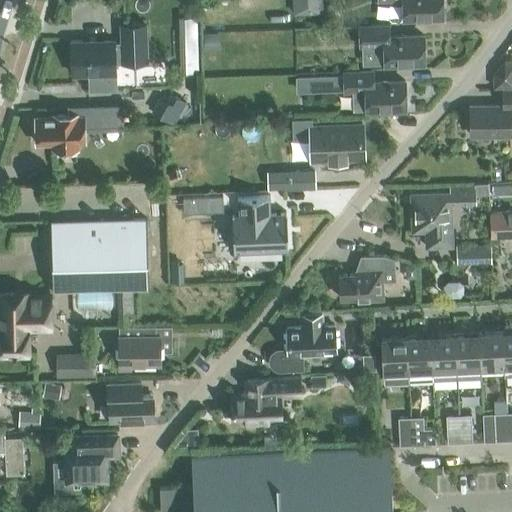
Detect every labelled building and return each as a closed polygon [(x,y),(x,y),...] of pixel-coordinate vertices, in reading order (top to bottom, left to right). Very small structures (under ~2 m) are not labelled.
[(291,0),(292,13),(322,12),(321,0),(291,0)] [(378,0),(378,1),(394,0),(402,0),(403,19),(443,17),(442,0),(378,0)] [(184,36),(199,36),(199,16),(184,17),(184,36)] [(89,76),(89,85),(105,84),(105,75),(115,75),(115,62),(147,61),(146,23),(121,24),(121,42),(114,42),(114,40),(71,41),(72,74),(88,74),(88,76),(89,76)] [(388,25),(383,25),(359,26),(360,46),(383,45),(384,64),(424,63),(423,35),(388,36),(388,25)] [(217,33),(204,34),(204,50),(217,50),(217,33)] [(511,86),(511,60),(504,61),(493,74),(493,87),(511,86)] [(372,71),(344,72),(344,75),(333,75),(334,91),(344,91),(344,92),(353,91),(354,109),(366,109),(366,110),(406,109),(405,81),(373,82),(372,71)] [(511,89),(503,90),(503,106),(470,106),(470,135),(510,135),(510,127),(511,126),(511,89)] [(151,110),(174,123),(187,101),(171,93),(167,100),(160,95),(151,110)] [(36,143),(54,142),(54,151),(80,150),(80,141),(84,141),(84,127),(123,125),(122,105),(69,106),(69,114),(53,115),(53,116),(36,117),(36,143)] [(311,119),(292,120),(293,139),(310,139),(311,159),(329,158),(329,163),(346,162),(346,158),(364,157),(362,124),(342,125),(342,128),(329,128),(329,126),(311,126),(311,119)] [(291,172),(291,188),(315,187),(314,171),(291,172)] [(451,187),(451,192),(411,193),(412,231),(426,231),(426,247),(452,246),(451,203),(475,202),(475,196),(489,195),(488,183),(474,184),(475,186),(451,187)] [(204,211),(226,211),(226,195),(204,195),(204,211)] [(240,213),(234,213),(236,251),(289,249),(288,211),(272,212),(272,195),(240,196),(240,213)] [(491,236),(511,235),(511,209),(490,210),(491,236)] [(146,218),(50,221),(53,287),(148,284),(146,218)] [(492,243),(455,244),(456,263),(492,262),(492,243)] [(383,255),(363,255),(364,270),(357,270),(357,273),(339,274),(340,298),(357,297),(357,300),(383,299),(382,280),(396,280),(394,258),(383,255)] [(418,278),(417,264),(406,265),(407,274),(411,278),(418,278)] [(444,291),(448,296),(460,295),(464,291),(464,283),(459,279),(448,280),(444,284),(444,291)] [(1,326),(0,326),(0,354),(27,354),(27,327),(45,327),(44,296),(26,296),(26,292),(1,293),(1,326)] [(322,325),(322,314),(302,314),(302,326),(286,327),(287,349),(279,349),(277,350),(274,351),(272,353),(271,355),(270,357),(270,360),(270,363),(271,365),(273,367),(275,369),(278,369),(280,370),(303,369),(302,353),(336,351),(334,325),(322,325)] [(160,363),(160,343),(160,335),(155,335),(155,327),(119,327),(119,370),(130,370),(130,364),(160,363)] [(511,374),(511,329),(502,330),(504,366),(503,366),(504,375),(511,374)] [(504,366),(502,330),(478,331),(480,367),(503,366),(504,366)] [(454,332),(456,377),(480,376),(480,367),(478,331),(454,332)] [(430,333),(432,378),(456,377),(454,332),(430,333)] [(408,371),(409,379),(432,378),(430,333),(406,335),(408,371)] [(384,380),(409,379),(408,371),(406,335),(382,336),(384,380)] [(376,368),(375,352),(363,353),(364,369),(376,368)] [(57,354),(58,374),(94,373),(94,353),(57,354)] [(326,385),(326,373),(311,374),(311,386),(326,385)] [(247,380),(247,395),(231,395),(233,421),(281,419),(279,394),(299,394),(299,377),(247,380)] [(45,382),(43,395),(58,398),(61,385),(45,382)] [(109,403),(110,420),(154,418),(153,394),(141,395),(141,383),(107,384),(108,403),(109,403)] [(18,425),(39,426),(40,410),(19,409),(18,425)] [(494,413),(483,414),(484,441),(495,441),(508,440),(506,412),(494,413)] [(447,443),(460,442),(458,414),(446,415),(447,443)] [(460,442),(472,442),(471,414),(458,414),(460,442)] [(424,444),(424,443),(437,442),(437,427),(424,427),(423,416),(410,417),(412,445),(424,444)] [(399,445),(412,445),(410,417),(398,417),(399,445)] [(0,451),(5,452),(6,474),(24,473),(22,437),(5,438),(4,434),(0,433),(0,451)] [(66,448),(67,478),(107,477),(106,455),(118,455),(117,435),(71,436),(72,448),(66,448)] [(159,511),(194,510),(194,511),(391,511),(388,446),(192,455),(193,485),(158,487),(159,511)]
